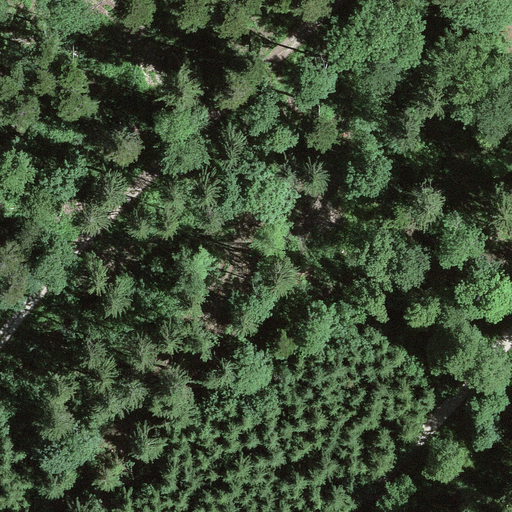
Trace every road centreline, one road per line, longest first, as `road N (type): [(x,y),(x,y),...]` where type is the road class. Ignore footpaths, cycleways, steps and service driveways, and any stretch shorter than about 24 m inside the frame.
road 1 (track): [(0,342),(76,244),(334,0)]
road 2 (track): [(511,343),(356,511)]
